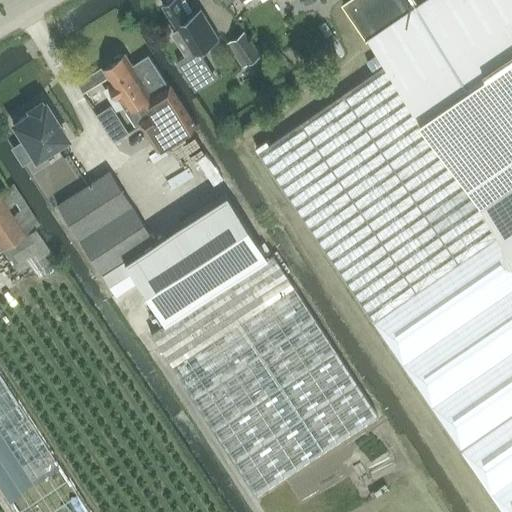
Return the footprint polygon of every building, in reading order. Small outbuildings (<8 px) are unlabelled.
[(166,4),(163,6),(178,30),(173,33),(186,54),(177,60),(196,91),(211,81),(205,70),(210,67),(200,50),(218,39),(201,10),(194,14),(185,0),(167,0),(167,1),(166,4)] [(345,0),(370,36),(372,34),(385,53),(371,62),(378,72),(388,66),(483,206),(511,185),(511,0),(420,0),(419,0),(345,0)] [(244,31),(227,43),(244,67),(260,55),(244,31)] [(125,53),(103,67),(112,81),(109,83),(127,111),(138,103),(147,117),(140,121),(158,148),(196,123),(171,83),(168,85),(149,55),(133,65),(125,53)] [(270,140),(259,148),(507,511),(511,511),(511,248),(483,206),(388,66),(378,72),(273,144),(270,140)] [(42,104),(40,101),(29,108),(32,111),(14,122),(35,156),(66,137),(44,103),(42,104)] [(35,170),(58,204),(92,181),(67,143),(49,155),(52,160),(35,170)] [(205,154),(195,161),(211,184),(221,177),(205,154)] [(110,170),(92,181),(58,204),(80,240),(133,206),(110,170)] [(511,185),(483,206),(511,248),(511,185)] [(154,239),(101,273),(116,294),(138,280),(166,322),(271,252),(230,191),(154,239)] [(27,234),(0,193),(0,192),(0,244),(18,272),(30,264),(37,275),(58,260),(37,227),(27,234)] [(154,239),(133,206),(80,240),(101,273),(154,239)] [(166,322),(152,331),(258,492),(378,413),(272,252),(271,252),(166,322)] [(92,511),(0,371),(0,488),(15,511),(92,511)]
